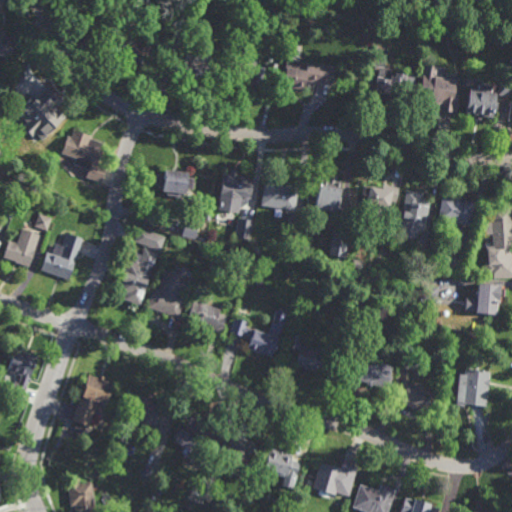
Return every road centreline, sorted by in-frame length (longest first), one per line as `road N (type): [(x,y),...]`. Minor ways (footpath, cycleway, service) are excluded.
road 1 (residential): [(0,301),(447,465),(481,465),(511,445)]
road 2 (residential): [(142,115),(120,175),(105,261),(72,326),(32,442),(38,511)]
road 3 (residential): [(142,115),(229,133),(358,135),(430,155),(511,158)]
road 4 (residential): [(34,0),(76,69),(142,115)]
